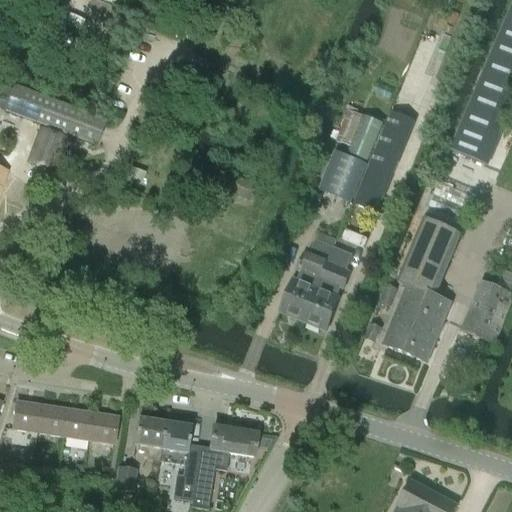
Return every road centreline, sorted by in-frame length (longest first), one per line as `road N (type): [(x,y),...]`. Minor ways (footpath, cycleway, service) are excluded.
road 1 (tertiary): [(67,350),(310,410)]
road 2 (tertiary): [(310,410),(511,470)]
